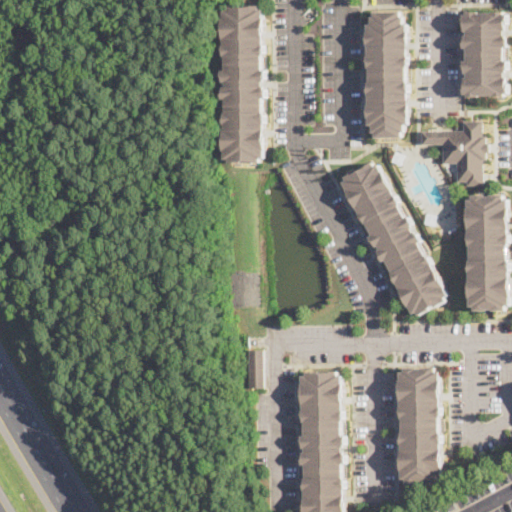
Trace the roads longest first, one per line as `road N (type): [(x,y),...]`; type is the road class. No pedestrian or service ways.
road 1 (residential): [(293,0),(294,148),(371,297),(378,497)]
road 2 (residential): [(511,342),(274,345),(276,510)]
road 3 (residential): [(511,343),(511,418),(474,439),(473,343)]
road 4 (residential): [(340,0),(343,140),(294,140)]
road 5 (motorway): [(72,511),(3,397)]
